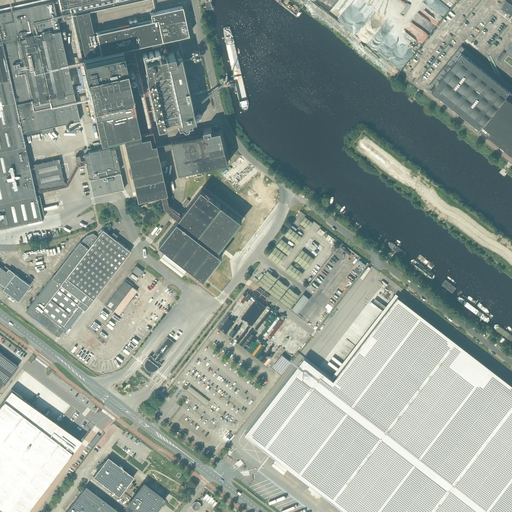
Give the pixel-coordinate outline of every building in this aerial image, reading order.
[(0,227),(41,219),(41,217),(36,195),(36,194),(35,192),(35,190),(23,135),(26,135),(41,132),(42,134),(45,131),(46,133),(49,131),(50,132),(53,130),(52,126),(80,120),(73,91),(60,29),(53,0),(52,0),(0,11),(0,227)] [(62,0),(64,6),(65,10),(66,15),(72,13),(82,59),(83,58),(87,74),(86,74),(94,113),(101,144),(102,146),(117,142),(124,141),(137,198),(160,193),(165,192),(166,192),(165,185),(164,182),(169,181),(174,180),(173,174),(168,174),(162,173),(160,162),(159,160),(157,151),(160,150),(173,147),(174,147),(173,142),(156,145),(155,142),(151,143),(149,135),(141,136),(140,133),(139,129),(126,67),(122,50),(123,50),(122,48),(159,40),(165,53),(167,53),(162,40),(188,34),(182,5),(150,12),(151,19),(96,32),(96,30),(93,31),(89,13),(88,11),(106,7),(137,0),(62,0)] [(213,8),(211,0),(204,0),(207,10),(210,9),(213,8)] [(509,7),(504,4),(502,8),(511,14),(511,9),(509,7)] [(358,24),(360,23),(356,18),(354,19),(355,19),(354,20),(354,23),(350,22),(350,18),(352,16),(352,14),(347,14),(349,16),(349,20),(346,20),(345,25),(346,24),(354,33),(355,33),(358,30),(355,26),(358,26),(358,24)] [(179,121),(180,125),(185,124),(187,126),(191,125),(191,122),(195,122),(189,97),(188,93),(188,92),(191,92),(193,93),(199,91),(196,78),(185,80),(179,54),(173,55),(172,51),(167,53),(165,53),(164,53),(165,57),(143,62),(145,69),(144,69),(156,123),(158,129),(165,128),(164,124),(179,121)] [(511,92),(462,52),(435,85),(431,90),(511,154),(511,92)] [(173,142),(174,147),(180,172),(228,161),(226,149),(221,128),(212,130),(211,127),(204,129),(205,132),(172,139),(173,142)] [(151,143),(155,142),(153,130),(140,133),(141,136),(149,135),(151,143)] [(115,148),(110,149),(84,155),(89,177),(91,176),(91,179),(89,179),(93,195),(124,189),(120,173),(115,174),(115,171),(120,170),(115,148)] [(59,158),(33,164),(39,188),(64,183),(59,158)] [(202,188),(159,243),(204,277),(222,255),(218,251),(242,220),(202,188)] [(300,223),(308,229),(313,223),(305,217),(300,223)] [(290,228),(285,234),(297,244),(302,237),(290,228)] [(26,310),(26,311),(58,336),(63,330),(65,331),(65,330),(83,308),(84,309),(85,310),(88,305),(130,251),(115,239),(118,235),(113,232),(111,235),(103,229),(97,237),(93,233),(86,236),(84,238),(82,240),(80,242),(79,241),(38,295),(37,295),(35,297),(36,298),(35,299),(33,302),(28,308),(26,310)] [(318,254),(324,247),(311,238),(306,245),(318,254)] [(281,239),(276,245),(288,255),(293,248),(281,239)] [(388,244),(389,246),(401,257),(403,257),(405,256),(405,255),(405,252),(393,242),(388,244)] [(268,256),(280,266),(287,256),(275,247),(268,256)] [(314,259),(302,250),(294,259),(306,269),(314,259)] [(189,268),(166,251),(159,260),(182,277),(189,268)] [(412,265),(430,279),(432,279),(433,279),(434,277),(434,275),(434,274),(416,260),(413,260),(411,261),(411,263),(412,265)] [(291,264),(286,270),(298,280),(303,273),(291,264)] [(0,283),(4,286),(2,289),(18,301),(30,285),(4,265),(2,268),(0,266),(0,283)] [(136,266),(132,271),(139,276),(143,271),(136,266)] [(258,283),(268,290),(277,278),(267,271),(258,283)] [(133,285),(125,279),(106,304),(118,314),(137,290),(132,286),(133,285)] [(269,291),(279,299),(288,287),(278,279),(269,291)] [(445,280),(442,285),(452,293),(456,288),(445,280)] [(280,300),(290,307),(299,295),(289,288),(280,300)] [(292,308),(299,313),(311,297),(304,292),(292,308)] [(492,319),(459,294),(455,300),(488,325),(492,319)] [(511,511),(511,383),(398,295),(333,379),(304,357),(245,433),(347,511),(511,511)] [(495,329),(511,342),(511,335),(499,324),(496,324),(494,324),(494,327),(495,329)] [(146,363),(145,363),(145,364),(145,365),(146,366),(146,367),(147,368),(148,369),(149,370),(150,370),(151,371),(152,371),(153,371),(154,370),(155,370),(156,369),(157,368),(159,366),(160,367),(162,364),(160,363),(175,343),(167,337),(151,357),(149,355),(147,357),(148,358),(147,360),(146,361),(146,362),(146,363)] [(260,358),(266,364),(272,358),(270,355),(274,351),(271,348),(260,358)] [(0,387),(3,384),(4,385),(7,380),(18,365),(2,353),(2,352),(0,351),(0,350),(0,387)] [(190,386),(187,390),(207,405),(210,400),(190,386)] [(11,389),(0,403),(0,506),(7,511),(25,511),(80,442),(11,389)] [(99,467),(93,476),(126,501),(133,491),(132,490),(135,486),(133,485),(133,483),(130,481),(132,478),(134,476),(108,456),(105,460),(99,467)] [(129,505),(123,511),(132,511),(134,510),(137,511),(155,511),(162,503),(163,501),(166,498),(143,481),(138,488),(135,492),(133,491),(126,501),(127,502),(126,504),(129,505)] [(120,511),(85,486),(65,511),(120,511)] [(194,502),(192,505),(192,507),(193,508),(195,510),(196,510),(199,510),(201,507),(200,503),(198,501),(194,502)]
